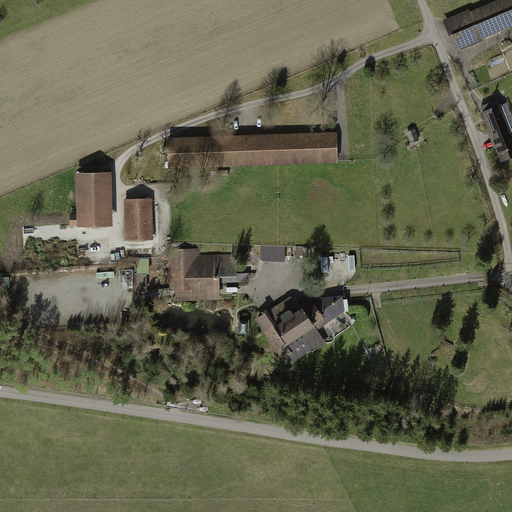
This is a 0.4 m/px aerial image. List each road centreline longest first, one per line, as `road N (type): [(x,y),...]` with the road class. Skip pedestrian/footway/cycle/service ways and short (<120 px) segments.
road 1 (unclassified): [(0,391),(424,453),(511,454)]
road 2 (track): [(435,34),(323,89),(225,113),(145,144),(117,176),(116,249)]
road 3 (track): [(421,0),(492,187),(511,279)]
road 4 (track): [(511,278),(264,289)]
road 5 (track): [(173,415),(169,400),(22,324)]
